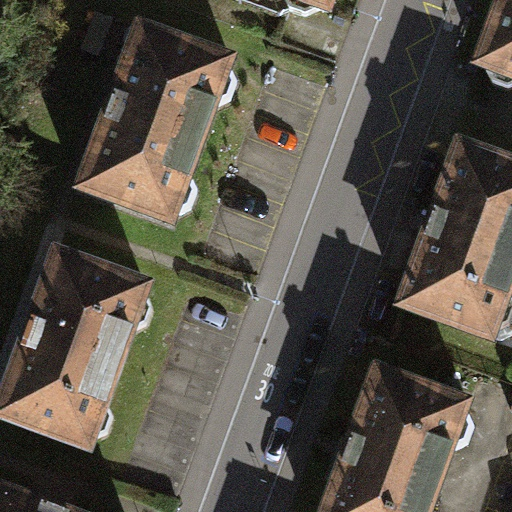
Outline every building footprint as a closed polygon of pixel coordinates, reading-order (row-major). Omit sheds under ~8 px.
[(324,0),(288,0),(320,12),(324,0)] [(511,0),(494,0),(470,67),(511,82),(511,0)] [(130,28),(70,191),(163,225),(166,216),(182,210),(188,193),(180,178),(206,108),(222,101),(228,84),(220,70),(223,62),(130,28)] [(511,169),(451,148),(393,307),(483,339),(486,332),(501,326),(507,310),(499,295),(511,258),(511,169)] [(49,257),(0,390),(0,420),(80,449),(82,442),(98,435),(104,420),(96,404),(122,333),(138,326),(144,310),(136,295),(138,289),(49,257)] [(369,371),(317,511),(421,511),(444,451),(459,444),(465,428),(458,413),(461,405),(369,371)] [(52,511),(0,493),(0,511),(52,511)]
